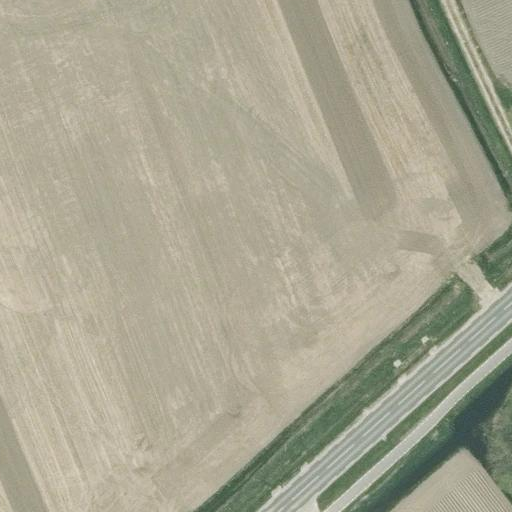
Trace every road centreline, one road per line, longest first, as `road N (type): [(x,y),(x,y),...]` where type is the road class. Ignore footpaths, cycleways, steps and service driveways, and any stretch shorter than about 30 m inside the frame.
road 1 (primary): [(275,511),(511,301)]
road 2 (track): [(511,137),(452,0)]
